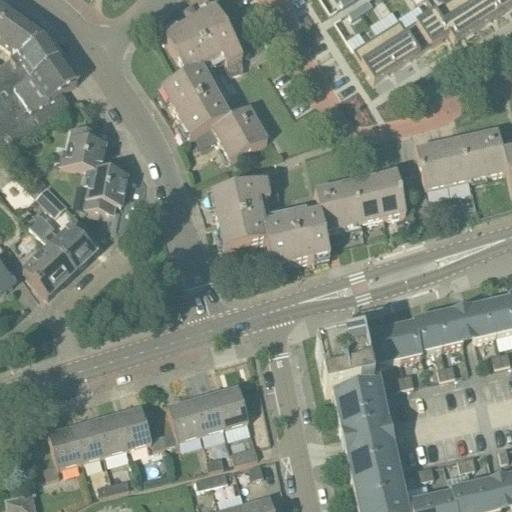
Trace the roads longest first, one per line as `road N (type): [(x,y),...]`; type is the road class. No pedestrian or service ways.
road 1 (residential): [(213,331),(158,160),(97,57)]
road 2 (tertiary): [(271,314),(511,238)]
road 3 (tertiary): [(0,396),(213,331)]
road 4 (residential): [(311,511),(271,314)]
road 5 (residential): [(335,121),(353,137),(368,135),(436,120),(463,97),(511,86)]
road 6 (unknown): [(301,462),(449,420)]
road 7 (residential): [(335,121),(272,0)]
